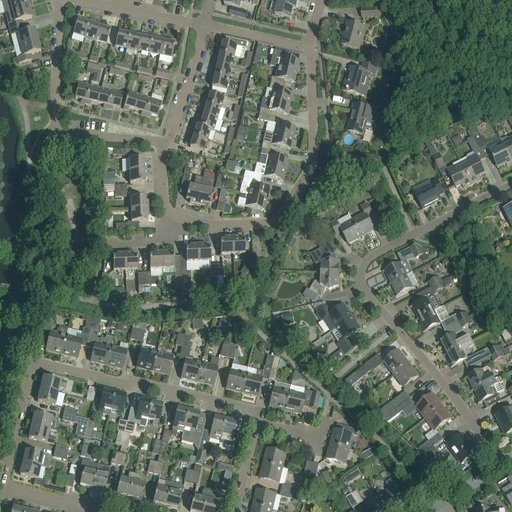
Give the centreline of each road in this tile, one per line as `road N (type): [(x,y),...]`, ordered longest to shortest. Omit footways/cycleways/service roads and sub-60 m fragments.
road 1 (residential): [(499,464),(442,378),(369,297),(362,277),(373,254),(511,187)]
road 2 (residential): [(2,485),(31,362),(249,411),(257,425)]
road 3 (residential): [(176,217),(211,225),(266,222),(293,198),(312,158),(310,48)]
road 4 (residential): [(56,137),(57,0)]
road 5 (residential): [(136,511),(2,485)]
road 6 (residential): [(204,24),(75,0)]
road 7 (residential): [(160,141),(169,139),(204,24)]
